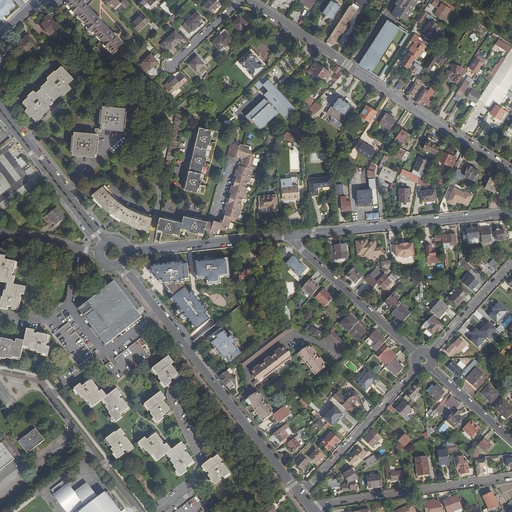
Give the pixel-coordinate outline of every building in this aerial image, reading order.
[(0,0),(0,14),(2,13),(4,16),(10,11),(9,10),(15,5),(11,0),(0,0)] [(78,1),(79,0),(69,0),(66,3),(71,8),(70,9),(75,14),(76,13),(104,42),(103,43),(107,49),(109,48),(113,52),(123,43),(118,38),(115,41),(113,39),(116,36),(116,34),(115,33),(114,33),(113,33),(99,18),(96,21),(94,18),(97,16),(86,4),(86,3),(86,2),(85,1),(83,1),(80,4),(78,1)] [(117,0),(105,0),(119,14),(130,4),(126,0),(121,0),(120,2),(117,0)] [(137,0),(151,12),(160,2),(158,0),(137,0)] [(215,0),(209,0),(205,4),(212,12),(220,5),(215,0)] [(301,0),(300,2),(311,8),(316,0),(301,0)] [(330,0),(322,13),(332,20),(343,3),(341,2),(340,0),(330,0)] [(353,0),(337,25),(345,30),(346,31),(350,26),(347,24),(356,10),(354,8),(356,6),(362,10),(369,0),(353,0)] [(398,0),(395,4),(398,6),(391,15),(397,19),(399,17),(405,22),(419,0),(398,0)] [(452,6),(443,1),(441,3),(435,0),(433,0),(431,4),(438,8),(434,15),(443,21),(452,6)] [(163,2),(160,6),(170,16),(174,12),(163,2)] [(209,15),(212,12),(205,4),(201,7),(209,15)] [(138,32),(150,21),(141,12),(130,24),(138,32)] [(196,13),(185,23),(191,30),(192,31),(200,24),(198,22),(201,18),(196,13)] [(53,38),(63,28),(49,14),(39,23),(53,38)] [(239,17),(232,24),(239,31),(246,24),(239,17)] [(430,20),(421,33),(431,40),(440,26),(430,20)] [(156,31),(159,28),(153,21),(150,23),(156,31)] [(358,65),(380,79),(388,66),(380,61),(393,42),(400,47),(409,34),(388,21),(358,65)] [(189,33),(191,30),(185,23),(182,26),(189,33)] [(345,30),(337,25),(327,42),(333,46),(342,32),(343,33),(345,30)] [(175,31),(160,45),(166,51),(169,48),(170,49),(182,38),(175,31)] [(500,37),(491,32),(490,34),(498,40),(500,37)] [(233,41),(226,33),(222,37),(220,35),(211,42),(220,52),(223,49),(222,47),(227,42),(229,45),(233,41)] [(30,34),(23,42),(32,50),(39,42),(30,34)] [(498,40),(499,41),(495,47),(498,49),(500,47),(509,53),(511,48),(511,45),(500,37),(498,40)] [(408,68),(408,67),(419,74),(423,69),(412,62),(414,58),(417,59),(422,51),(421,51),(423,47),(422,46),(424,45),(421,43),(419,46),(415,44),(402,64),(408,68)] [(359,46),(352,56),(354,57),(361,48),(359,46)] [(479,100),(489,106),(493,100),(500,104),(508,92),(507,91),(511,82),(511,48),(509,53),(506,58),(493,78),(481,97),(479,100)] [(0,69),(10,60),(1,51),(0,52),(0,69)] [(435,51),(424,69),(429,72),(436,62),(441,65),(446,58),(435,51)] [(250,52),(242,59),(244,61),(252,54),(250,52)] [(150,54),(142,61),(142,62),(139,65),(145,72),(149,69),(157,62),(150,54)] [(244,61),(242,59),(238,62),(243,67),(244,66),(246,67),(245,68),(248,71),(249,71),(250,72),(248,73),(253,78),(265,67),(264,67),(260,62),(259,63),(258,62),(255,58),(254,59),(254,58),(255,57),(252,54),(244,61)] [(493,78),(506,58),(503,56),(491,77),(493,78)] [(196,57),(189,64),(196,72),(204,65),(196,57)] [(477,73),(483,64),(476,59),(470,69),(477,73)] [(312,64),(306,73),(311,76),(312,76),(321,82),(323,79),(326,82),(331,73),(315,63),(314,65),(312,64)] [(454,63),(452,68),(463,75),(468,67),(462,66),(463,65),(454,63)] [(339,71),(341,69),(337,66),(333,72),(337,74),(332,79),(336,82),(346,72),(343,70),(341,72),(339,71)] [(71,89),(67,85),(73,79),(63,68),(57,73),(56,73),(48,80),(49,82),(42,89),(43,90),(38,95),(35,93),(24,103),(29,109),(26,112),(37,123),(43,117),(42,116),(49,109),(48,107),(61,94),(63,96),(71,89)] [(450,81),(458,83),(463,75),(452,68),(452,70),(448,69),(445,81),(450,82),(450,81)] [(169,84),(167,83),(165,86),(165,88),(171,94),(175,90),(176,91),(187,80),(182,75),(177,79),(175,78),(171,82),(169,84)] [(263,75),(253,84),(258,90),(268,81),(263,75)] [(457,94),(461,97),(473,80),(468,77),(457,94)] [(414,85),(406,96),(410,99),(418,87),(414,85)] [(428,92),(422,102),(428,106),(431,102),(429,100),(437,89),(432,86),(428,92)] [(267,99),(247,116),(251,121),(255,118),(257,120),(255,121),(262,128),(269,122),(267,120),(268,119),(270,121),(279,113),(277,110),(279,109),(287,118),(296,110),(277,88),(277,89),(274,87),(266,94),(270,99),(268,100),(267,99)] [(424,89),(415,102),(420,105),(422,102),(428,92),(424,89)] [(471,104),(475,106),(479,100),(481,97),(472,92),(467,99),(472,102),(471,104)] [(308,95),(307,97),(304,101),(311,108),(316,103),(308,95)] [(352,106),(338,97),(332,107),(331,106),(327,113),(331,116),(331,121),(340,128),(351,113),(348,112),(352,106)] [(324,107),(316,103),(311,108),(309,110),(315,115),(324,107)] [(362,104),(353,117),(356,119),(365,105),(362,104)] [(361,116),(370,122),(377,113),(367,106),(361,116)] [(496,106),(491,114),(503,122),(509,113),(506,111),(506,112),(496,106)] [(102,107),(102,121),(106,121),(106,130),(124,132),(126,109),(102,107)] [(173,164),(184,115),(176,113),(174,123),(175,123),(165,162),(173,164)] [(386,114),(380,124),(390,130),(396,120),(386,114)] [(196,138),(191,158),(194,159),(195,158),(197,158),(198,159),(198,160),(198,161),(197,161),(196,161),(194,161),(194,160),(191,160),(186,180),(189,180),(190,180),(192,180),(192,181),(193,181),(193,183),(192,182),(191,183),(189,183),(188,182),(186,181),(184,190),(204,195),(206,187),(201,185),(201,182),(207,184),(211,165),(205,164),(206,160),(212,162),(217,143),(210,142),(211,139),(217,140),(219,132),(199,128),(197,136),(199,137),(200,136),(203,137),(204,138),(203,140),(203,139),(201,140),(200,140),(199,139),(196,138)] [(80,143),(75,143),(74,157),(97,159),(99,135),(102,136),(103,130),(101,130),(97,130),(96,135),(81,134),(80,143)] [(402,130),(396,139),(405,144),(411,136),(402,130)] [(282,138),(294,142),(297,138),(288,132),(282,138)] [(402,149),(391,141),(388,146),(390,148),(388,150),(397,156),(402,149)] [(216,228),(214,233),(219,232),(220,229),(226,231),(227,228),(229,229),(232,219),(234,220),(235,216),(237,217),(241,215),(244,205),(242,204),(243,198),(246,198),(249,188),(246,188),(248,182),(250,182),(253,172),(251,171),(252,168),(254,169),(255,165),(253,164),(255,157),(253,153),(251,150),(244,148),(244,145),(240,144),(240,145),(231,143),(227,156),(234,158),(235,156),(237,157),(240,158),(242,155),(243,155),(243,157),(245,161),(246,161),(246,163),(242,161),(241,166),(240,170),(238,170),(236,169),(234,177),(236,178),(238,178),(238,180),(236,179),(234,185),(236,185),(236,187),(234,186),(232,186),(229,194),(232,194),(234,195),(233,197),(231,196),(230,201),(232,202),(231,204),(229,203),(227,202),(225,210),(227,211),(229,211),(228,213),(226,213),(224,221),(223,224),(221,223),(215,221),(215,223),(213,227),(216,228)] [(363,143),(358,152),(370,160),(376,151),(363,143)] [(427,151),(437,156),(439,152),(441,148),(431,143),(427,151)] [(0,164),(3,168),(10,163),(2,150),(0,150),(0,164)] [(467,150),(462,159),(468,162),(470,157),(468,156),(470,152),(467,150)] [(445,154),(443,154),(440,161),(438,160),(436,163),(440,165),(441,163),(448,166),(447,168),(451,170),(457,159),(445,153),(445,154)] [(386,155),(380,167),(383,168),(380,176),(393,182),(398,172),(385,166),(389,156),(386,155)] [(423,175),(429,162),(419,157),(413,170),(423,175)] [(474,181),(475,179),(478,180),(480,176),(477,174),(479,172),(472,169),(472,168),(468,166),(468,167),(465,165),(462,171),(465,173),(464,176),(474,181)] [(458,169),(451,183),(455,185),(458,178),(462,171),(458,169)] [(376,172),(368,170),(368,178),(377,178),(376,172)] [(418,183),(419,177),(413,174),(410,180),(418,183)] [(24,176),(13,183),(22,196),(33,189),(24,176)] [(332,177),(310,179),(312,195),(319,195),(318,188),(333,186),(332,177)] [(431,182),(425,180),(419,177),(418,183),(418,184),(424,186),(430,186),(431,182)] [(491,192),(498,181),(490,177),(484,188),(491,192)] [(377,178),(368,178),(370,191),(378,190),(377,178)] [(498,181),(491,192),(492,193),(495,189),(499,192),(504,184),(498,181)] [(342,184),(335,185),(337,196),(343,196),(342,184)] [(111,194),(102,186),(92,196),(102,205),(113,214),(124,221),(137,226),(150,231),(154,217),(142,213),(131,208),(121,202),(111,194)] [(299,187),(282,188),(284,201),(300,199),(299,187)] [(448,201),(456,205),(458,201),(468,206),(473,196),(454,187),(448,201)] [(410,189),(400,190),(400,202),(410,201),(410,189)] [(378,190),(357,193),(359,209),(379,207),(378,190)] [(424,201),(437,200),(436,190),(423,191),(424,201)] [(277,195),(260,197),(261,208),(272,207),(272,210),(278,210),(277,195)] [(347,197),(342,197),(343,211),(352,211),(351,201),(347,202),(347,197)] [(58,226),(68,217),(59,207),(49,216),(58,226)] [(380,212),(367,213),(367,221),(381,220),(380,212)] [(160,243),(198,239),(199,233),(200,229),(199,229),(197,228),(197,226),(201,227),(202,221),(203,219),(185,215),(183,221),(166,218),(165,219),(164,225),(168,226),(167,228),(165,228),(163,228),(163,231),(160,243)] [(163,231),(163,228),(164,225),(165,219),(160,218),(157,230),(163,231)] [(202,221),(201,227),(200,229),(199,233),(205,235),(207,227),(208,222),(202,221)] [(211,233),(214,233),(216,228),(213,227),(215,223),(209,221),(208,222),(207,227),(213,229),(211,233)] [(465,227),(466,231),(462,231),(463,239),(479,239),(478,227),(465,227)] [(492,227),(481,229),(482,240),(488,239),(488,237),(491,237),(492,242),(494,242),(492,227)] [(506,238),(506,231),(506,229),(496,230),(497,239),(506,238)] [(447,243),(457,242),(456,234),(447,235),(443,235),(443,241),(446,268),(449,268),(447,253),(446,253),(446,250),(448,249),(448,245),(447,243)] [(357,241),(359,255),(364,255),(365,257),(383,255),(382,249),(376,250),(375,243),(367,244),(367,242),(363,242),(363,241),(357,241)] [(347,245),(331,247),(332,260),(348,259),(347,245)] [(401,246),(396,247),(398,257),(402,257),(404,259),(408,259),(410,256),(414,255),(413,245),(408,245),(401,246)] [(432,246),(427,246),(428,263),(439,262),(438,256),(436,256),(435,251),(432,251),(432,246)] [(5,272),(7,260),(3,260),(4,257),(0,256),(0,282),(6,283),(5,291),(3,290),(2,297),(1,297),(0,302),(0,307),(7,309),(7,307),(12,308),(14,299),(19,300),(20,297),(20,294),(23,295),(25,287),(14,285),(15,276),(12,276),(9,275),(10,273),(5,272)] [(299,261),(293,256),(287,264),(295,271),(294,272),(299,277),(307,268),(302,264),(301,264),(298,262),(299,261)] [(228,276),(226,257),(192,260),(194,279),(205,278),(205,284),(217,282),(217,277),(228,276)] [(469,264),(481,275),(488,268),(482,262),(480,264),(474,259),(469,264)] [(9,275),(12,276),(15,262),(7,260),(5,272),(10,273),(9,275)] [(186,319),(194,330),(209,319),(205,313),(208,311),(190,288),(187,291),(181,284),(181,280),(182,280),(181,261),(149,264),(145,270),(168,299),(176,309),(174,311),(182,322),(186,319)] [(470,272),(473,268),(466,261),(462,265),(470,272)] [(382,263),(383,268),(394,272),(393,262),(382,263)] [(354,268),(347,276),(357,284),(363,277),(354,268)] [(370,274),(364,280),(373,289),(378,283),(385,290),(393,282),(385,275),(378,282),(374,278),(380,272),(377,268),(370,275),(370,274)] [(245,273),(240,274),(241,282),(242,281),(242,280),(251,279),(250,271),(245,272),(245,273)] [(471,274),(463,283),(472,291),(480,282),(471,274)] [(112,279),(76,306),(104,343),(139,317),(112,279)] [(315,283),(311,279),(302,289),(306,292),(304,294),(310,299),(320,288),(317,284),(316,285),(314,283),(315,283)] [(459,285),(451,294),(453,296),(450,301),(457,307),(469,294),(462,287),(459,285)] [(329,295),(324,290),(316,299),(326,308),(334,299),(329,295)] [(394,292),(385,302),(389,306),(390,305),(396,310),(401,305),(401,304),(396,300),(399,297),(394,292)] [(14,299),(12,308),(19,309),(21,297),(20,297),(19,300),(14,299)] [(448,307),(441,300),(431,311),(439,318),(445,311),(448,307)] [(493,311),(489,315),(497,323),(508,311),(499,302),(495,306),(496,308),(493,311)] [(404,322),(411,314),(401,305),(396,310),(394,312),(404,322)] [(350,315),(359,322),(360,321),(361,320),(352,312),(350,315)] [(404,322),(394,312),(392,314),(403,323),(404,322)] [(357,324),(359,322),(350,315),(340,325),(350,332),(357,324)] [(426,331),(432,336),(442,325),(433,317),(426,324),(430,328),(426,331)] [(67,319),(52,330),(76,363),(91,352),(67,319)] [(366,327),(360,321),(359,322),(357,324),(364,330),(366,327)] [(475,323),(467,331),(477,340),(484,332),(475,323)] [(357,324),(350,332),(359,341),(367,332),(364,330),(357,324)] [(286,326),(238,364),(242,369),(291,330),(301,335),(301,333),(288,327),(286,326)] [(6,344),(0,343),(0,357),(4,358),(4,356),(10,358),(10,356),(19,358),(21,346),(29,348),(28,350),(33,351),(32,353),(45,355),(47,346),(44,345),(44,342),(37,341),(38,332),(35,331),(35,333),(32,333),(32,329),(24,327),(22,338),(13,337),(13,340),(10,339),(10,338),(7,337),(6,344)] [(153,327),(120,351),(132,366),(164,341),(153,327)] [(222,327),(210,336),(213,342),(212,342),(216,348),(217,350),(220,348),(221,350),(219,351),(220,354),(224,359),(225,358),(230,362),(242,353),(236,345),(235,344),(237,342),(232,335),(229,337),(228,335),(222,327)] [(313,328),(310,332),(320,338),(323,334),(313,328)] [(342,340),(331,330),(326,335),(349,356),(352,354),(350,354),(353,350),(342,340)] [(376,331),(369,338),(376,345),(383,337),(376,331)] [(46,333),(38,332),(37,341),(44,342),(46,333)] [(454,345),(453,344),(447,351),(453,357),(459,349),(461,351),(468,345),(460,338),(457,342),(454,345)] [(325,368),(321,364),(322,363),(321,362),(320,362),(313,353),(314,352),(313,351),(312,351),(308,346),(298,353),(315,375),(325,368)] [(385,363),(388,366),(393,360),(395,358),(396,358),(389,352),(390,350),(386,347),(378,356),(385,363)] [(255,385),(258,382),(291,358),(284,348),(279,351),(279,350),(277,351),(278,352),(269,359),(268,358),(267,360),(258,367),(257,367),(256,368),(256,369),(251,373),(256,380),(257,380),(254,383),(255,385)] [(164,373),(168,378),(176,371),(169,361),(172,359),(167,353),(150,366),(157,374),(155,376),(157,379),(164,373)] [(395,358),(393,360),(404,369),(406,367),(403,363),(402,364),(395,358)] [(404,369),(393,360),(388,366),(386,368),(396,377),(404,369)] [(453,363),(448,368),(458,378),(460,377),(462,380),(472,369),(469,365),(463,372),(453,363)] [(230,369),(220,377),(230,390),(235,386),(232,382),(234,381),(231,377),(234,374),(230,369)] [(477,369),(467,379),(478,388),(487,378),(477,369)] [(357,384),(366,392),(374,383),(376,385),(379,381),(369,371),(357,384)] [(170,381),(168,378),(164,373),(157,379),(163,386),(170,381)] [(88,377),(83,381),(88,388),(94,383),(88,377)] [(476,390),(478,388),(467,379),(466,380),(476,390)] [(94,383),(88,388),(83,381),(80,383),(79,381),(72,386),(78,395),(80,394),(84,399),(86,398),(91,404),(101,397),(106,403),(104,404),(108,409),(106,411),(113,420),(120,414),(118,411),(120,410),(115,404),(121,399),(119,396),(117,397),(116,395),(118,393),(114,387),(105,394),(99,387),(97,389),(96,387),(97,386),(94,383)] [(417,385),(404,398),(410,403),(422,390),(417,385)] [(432,385),(427,391),(438,400),(445,393),(437,386),(435,387),(432,385)] [(489,386),(483,393),(492,402),(498,395),(489,386)] [(157,410),(160,414),(169,407),(162,397),(164,395),(160,389),(143,402),(149,410),(147,412),(150,415),(157,410)] [(247,400),(264,422),(274,414),(271,410),(271,409),(270,408),(269,409),(262,399),(263,399),(262,397),(261,398),(257,392),(247,400)] [(339,403),(347,410),(353,403),(355,403),(357,402),(358,401),(359,400),(359,398),(359,396),(359,395),(357,393),(356,393),(354,392),(347,394),(339,403)] [(452,397),(449,401),(446,398),(440,405),(443,408),(446,404),(455,412),(457,409),(461,406),(452,397)] [(115,404),(120,410),(126,405),(121,399),(115,404)] [(511,413),(511,406),(503,399),(495,407),(504,415),(502,417),(505,421),(511,413)] [(402,401),(395,409),(396,410),(404,402),(402,401)] [(396,410),(407,420),(410,417),(406,414),(407,413),(408,414),(412,409),(404,402),(396,410)] [(291,415),(284,406),(274,414),(280,423),(291,415)] [(346,417),(334,406),(324,418),(332,425),(339,418),(342,422),(346,417)] [(455,412),(448,419),(457,427),(464,419),(460,415),(462,414),(457,409),(455,412)] [(157,410),(150,415),(155,422),(162,417),(160,414),(157,410)] [(321,428),(327,422),(324,419),(321,421),(319,419),(318,420),(312,425),(314,427),(316,425),(319,425),(321,428)] [(472,421),(464,430),(473,438),(480,430),(472,421)] [(31,422),(14,435),(22,446),(39,433),(31,422)] [(286,425),(274,434),(282,443),(290,437),(286,431),(288,428),(286,425)] [(343,435),(347,431),(342,426),(338,430),(343,435)] [(103,438),(109,446),(113,451),(118,447),(122,452),(129,446),(122,437),(121,438),(119,436),(122,434),(118,428),(113,432),(112,431),(103,438)] [(373,447),(382,437),(374,430),(365,440),(373,447)] [(153,443),(159,438),(154,432),(148,437),(153,443)] [(335,442),(336,443),(339,440),(332,433),(322,444),(329,451),(333,447),(332,445),(335,442)] [(403,443),(395,449),(398,452),(401,451),(407,448),(405,447),(412,441),(405,434),(399,439),(403,443)] [(153,443),(148,437),(145,439),(143,436),(136,442),(142,450),(144,449),(148,454),(149,453),(155,460),(164,452),(170,459),(168,460),(173,466),(171,468),(178,477),(185,471),(183,469),(186,466),(181,460),(187,455),(185,452),(183,453),(182,451),(185,448),(179,441),(170,448),(165,442),(162,444),(160,442),(162,441),(159,438),(153,443)] [(295,438),(287,443),(294,452),(301,446),(295,438)] [(484,439),(478,445),(486,453),(492,446),(484,439)] [(0,441),(0,458),(8,452),(0,441)] [(113,451),(109,446),(108,447),(115,457),(122,452),(118,447),(113,451)] [(354,454),(348,460),(353,465),(360,457),(362,460),(368,454),(360,447),(355,452),(356,453),(354,454)] [(316,450),(310,457),(317,464),(324,457),(316,450)] [(446,466),(446,467),(449,467),(447,452),(439,453),(441,467),(446,466)] [(300,453),(293,461),(295,463),(303,455),(300,453)] [(192,461),(187,455),(181,460),(186,466),(192,461)] [(303,455),(295,463),(303,470),(310,462),(303,455)] [(215,476),(219,481),(227,474),(220,464),(219,465),(217,463),(219,461),(216,456),(211,460),(210,459),(200,467),(207,475),(210,480),(215,476)] [(375,456),(366,461),(369,467),(381,461),(375,456)] [(417,465),(419,476),(431,474),(429,463),(428,456),(416,457),(417,465)] [(486,457),(475,458),(475,460),(478,477),(490,475),(486,457)] [(57,458),(49,464),(53,469),(61,464),(57,458)] [(467,460),(456,462),(457,469),(461,468),(462,474),(470,472),(467,460)] [(345,485),(346,491),(357,489),(356,480),(359,478),(353,468),(344,474),(351,483),(351,485),(345,485)] [(405,479),(404,470),(387,473),(388,481),(392,480),(392,481),(405,479)] [(212,486),(219,481),(215,476),(210,480),(207,475),(205,477),(212,486)] [(381,475),(368,477),(369,488),(383,486),(381,475)] [(93,499),(85,488),(75,494),(69,485),(68,486),(64,481),(51,490),(55,496),(54,496),(65,511),(121,511),(108,493),(98,500),(96,496),(93,499)] [(93,499),(95,496),(88,485),(85,488),(93,499)] [(489,508),(484,510),(484,511),(489,511),(488,510),(499,505),(496,500),(498,499),(497,496),(495,497),(492,492),(483,496),(489,508)] [(196,496),(173,511),(205,511),(207,511),(196,496)] [(454,498),(458,509),(462,508),(457,497),(454,498)] [(447,511),(451,511),(458,509),(454,498),(449,500),(448,499),(443,501),(447,511)] [(436,499),(425,501),(426,511),(444,511),(440,500),(437,501),(436,499)] [(421,511),(416,502),(413,504),(412,502),(396,510),(397,511),(421,511)]
